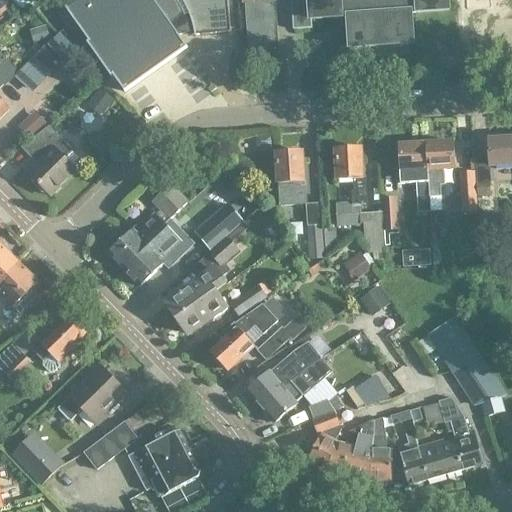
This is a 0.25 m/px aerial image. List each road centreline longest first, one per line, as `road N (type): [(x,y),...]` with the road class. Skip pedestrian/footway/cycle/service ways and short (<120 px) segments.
road 1 (residential): [(50,247),(202,130),(511,111)]
road 2 (residential): [(50,247),(219,419),(268,511)]
